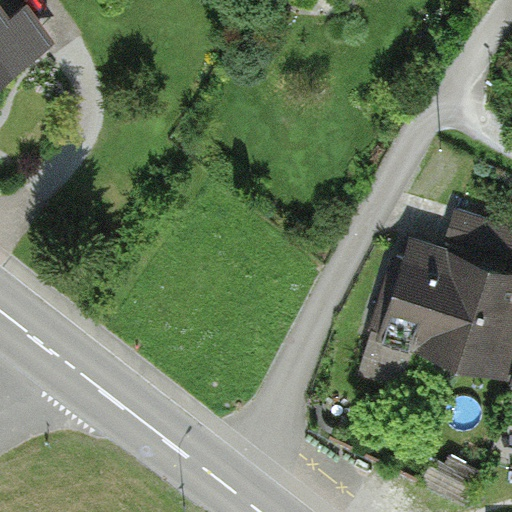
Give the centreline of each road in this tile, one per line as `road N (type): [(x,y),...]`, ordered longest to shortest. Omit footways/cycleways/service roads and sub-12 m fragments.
road 1 (residential): [(227,486),(252,453),(336,273),(511,8)]
road 2 (secondary): [(227,486),(0,312)]
